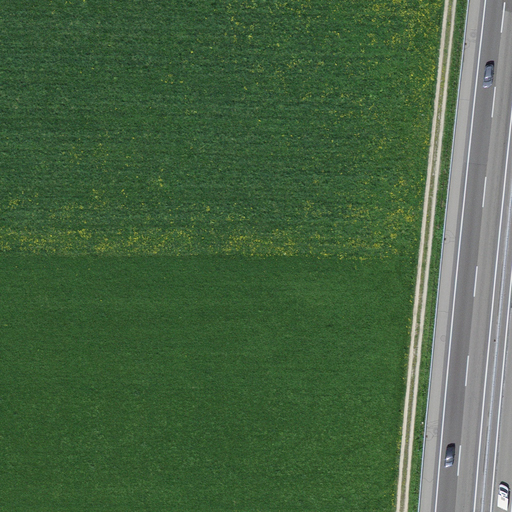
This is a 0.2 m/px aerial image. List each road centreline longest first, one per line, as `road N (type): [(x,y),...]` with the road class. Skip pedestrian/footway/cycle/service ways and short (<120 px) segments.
road 1 (track): [(451,0),(401,511)]
road 2 (motorway): [(504,0),(455,511)]
